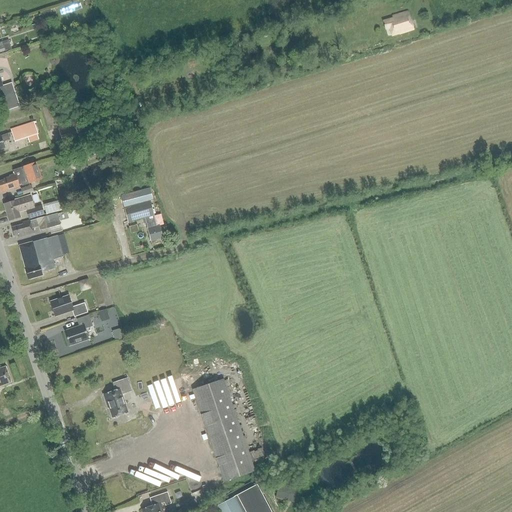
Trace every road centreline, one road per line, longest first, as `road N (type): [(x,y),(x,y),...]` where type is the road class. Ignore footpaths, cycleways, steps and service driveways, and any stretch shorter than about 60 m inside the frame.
road 1 (track): [(0,169),(97,138),(136,110),(338,52)]
road 2 (tertiary): [(86,511),(0,261)]
road 3 (unknown): [(13,298),(132,254)]
